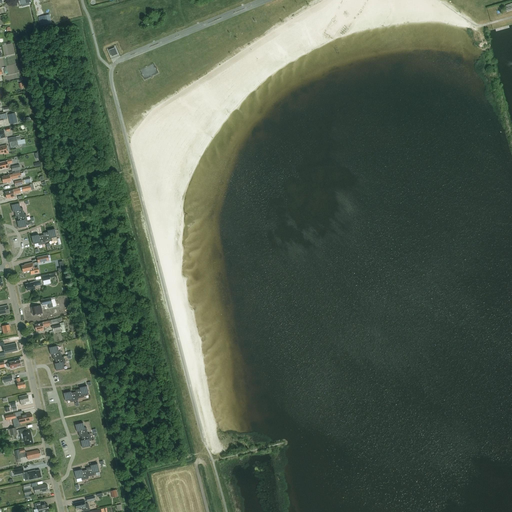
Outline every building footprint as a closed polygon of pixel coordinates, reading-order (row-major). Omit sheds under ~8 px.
[(115,48),(109,50),(111,55),(113,55),(113,56),(116,55),(116,53),(117,53),(115,48)] [(155,64),(142,68),(145,79),(159,75),(155,64)] [(15,114),(8,115),(10,125),(17,123),(15,114)] [(21,140),(10,142),(10,143),(11,147),(19,145),(18,145),(26,143),(25,139),(21,140)] [(4,154),(9,153),(7,145),(0,146),(0,154),(4,153),(4,154)] [(8,164),(12,163),(11,159),(7,160),(7,161),(0,162),(0,168),(0,170),(9,168),(8,164)] [(16,174),(2,177),(3,183),(7,182),(8,183),(11,182),(11,180),(17,178),(21,177),(20,173),(16,174)] [(21,193),(21,192),(23,191),(23,192),(32,190),(31,186),(13,190),(13,191),(5,193),(7,199),(11,198),(11,199),(14,198),(14,197),(15,197),(15,195),(21,193)] [(20,203),(12,205),(13,212),(14,212),(16,217),(17,216),(24,215),(23,208),(21,208),(20,203)] [(18,221),(17,221),(19,228),(27,227),(26,222),(28,221),(26,214),(24,215),(17,216),(18,221)] [(48,232),(43,233),(44,235),(45,242),(52,240),(52,238),(57,237),(55,229),(48,231),(48,232)] [(39,235),(32,236),(33,244),(38,243),(39,245),(46,244),(45,242),(44,235),(39,236),(39,235)] [(31,275),(39,273),(38,267),(34,268),(33,263),(24,264),(25,265),(22,266),(23,273),(30,271),(31,275)] [(56,273),(42,276),(43,281),(51,279),(50,278),(56,276),(55,275),(56,275),(56,273)] [(34,286),(40,285),(39,281),(33,282),(26,284),(27,290),(31,289),(31,290),(35,289),(34,289),(35,288),(34,286)] [(51,298),(41,300),(43,305),(48,304),(48,305),(49,308),(53,307),(51,298)] [(0,314),(9,313),(8,305),(0,306),(0,314)] [(41,305),(32,308),(33,315),(43,313),(42,311),(41,305)] [(42,323),(35,324),(36,331),(40,330),(40,331),(43,330),(43,329),(44,329),(43,327),(50,325),(49,321),(42,322),(42,323)] [(60,324),(53,326),(54,330),(49,331),(50,334),(65,330),(63,322),(60,323),(60,324)] [(3,333),(11,332),(9,324),(2,326),(3,333)] [(4,353),(17,350),(16,343),(3,346),(4,353)] [(57,346),(49,348),(49,349),(51,355),(52,355),(53,359),(55,359),(55,358),(62,357),(60,350),(58,351),(57,346)] [(56,363),(55,364),(56,371),(64,369),(63,364),(65,364),(64,356),(62,357),(55,358),(55,359),(56,363)] [(8,367),(10,366),(11,369),(17,368),(17,367),(21,366),(19,360),(10,362),(10,363),(7,363),(8,367)] [(18,389),(26,387),(24,382),(20,382),(19,378),(17,378),(18,383),(17,383),(18,389)] [(80,389),(75,390),(76,392),(78,399),(84,397),(84,395),(89,394),(87,386),(80,388),(80,389)] [(71,392),(64,393),(66,401),(71,400),(71,402),(78,401),(78,399),(76,392),(71,393),(71,392)] [(24,402),(29,401),(27,395),(19,397),(21,405),(24,404),(24,402)] [(31,419),(33,419),(32,414),(30,414),(30,413),(18,416),(19,418),(20,423),(32,420),(31,419)] [(83,423),(75,425),(77,432),(78,431),(79,436),(81,436),(88,434),(87,427),(84,428),(83,423)] [(25,444),(33,443),(30,431),(27,431),(27,428),(19,430),(20,433),(22,433),(25,444)] [(82,440),(81,441),(83,448),(91,446),(90,441),(92,441),(90,434),(88,434),(81,436),(82,440)] [(25,448),(15,450),(17,460),(21,459),(20,458),(19,453),(23,452),(25,457),(27,457),(28,459),(39,457),(39,455),(41,455),(40,451),(39,451),(38,450),(27,452),(25,452),(25,448)] [(91,467),(86,468),(87,470),(88,476),(95,475),(95,473),(100,472),(98,464),(91,465),(91,467)] [(82,469),(75,471),(76,479),(81,478),(82,480),(89,478),(88,476),(87,470),(82,471),(82,469)] [(35,470),(28,472),(30,480),(42,477),(40,470),(35,471),(35,470)] [(47,490),(48,490),(48,485),(46,486),(46,484),(34,487),(36,494),(47,491),(47,490)] [(84,501),(75,503),(77,509),(83,508),(84,511),(90,510),(88,503),(85,504),(84,501)] [(39,511),(47,511),(49,511),(48,504),(41,506),(41,502),(34,504),(36,509),(39,509),(39,511)]
